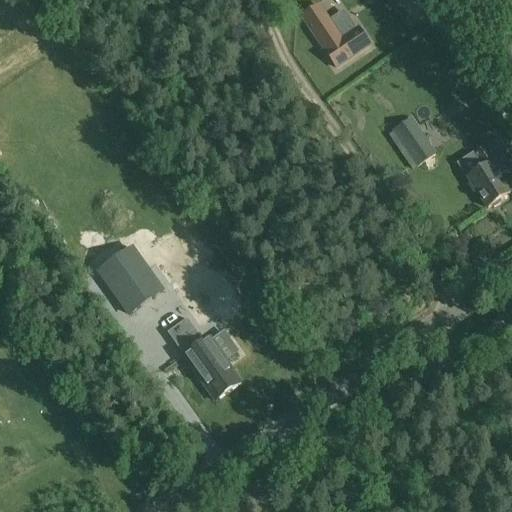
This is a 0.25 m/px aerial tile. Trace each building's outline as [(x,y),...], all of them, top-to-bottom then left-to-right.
[(318,24),(309,29),(323,49),(336,69),(353,58),(370,47),(358,30),(342,41),(334,29),(326,18),(318,24)] [(402,70),(437,121),(447,114),(457,129),(467,122),(457,107),(468,100),(433,49),(402,70)] [(437,155),(413,119),(393,132),(417,168),(437,155)] [(473,155),(483,170),(468,180),(488,210),(511,195),(500,179),(511,171),(511,157),(500,138),(473,155)] [(100,273),(130,315),(163,292),(132,250),(100,273)] [(167,334),(195,372),(216,403),(241,385),(209,340),(203,343),(187,320),(167,334)]
